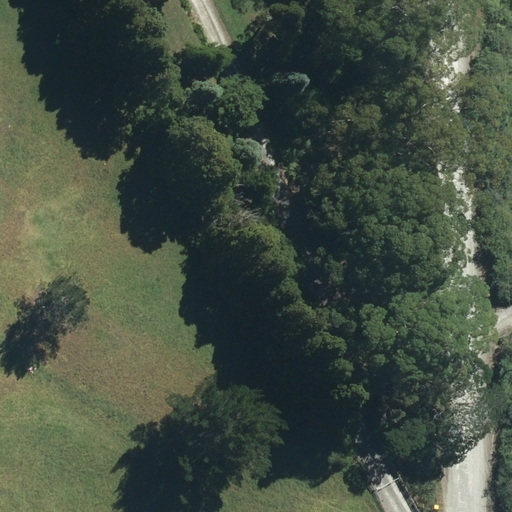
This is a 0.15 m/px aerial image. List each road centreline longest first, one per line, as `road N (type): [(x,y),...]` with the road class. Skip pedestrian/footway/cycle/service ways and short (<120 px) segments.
road 1 (unknown): [(455,511),(349,391),(191,0)]
road 2 (unclassified): [(471,511),(469,321),(445,0)]
